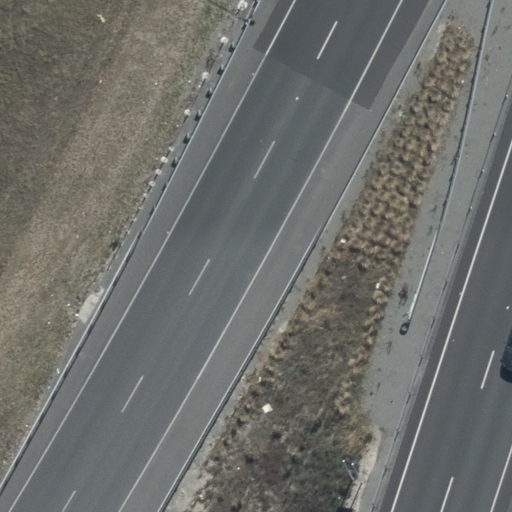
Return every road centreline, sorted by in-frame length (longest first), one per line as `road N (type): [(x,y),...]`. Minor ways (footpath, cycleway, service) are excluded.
road 1 (motorway): [(348,0),(65,511)]
road 2 (motorway): [(511,293),(442,511)]
